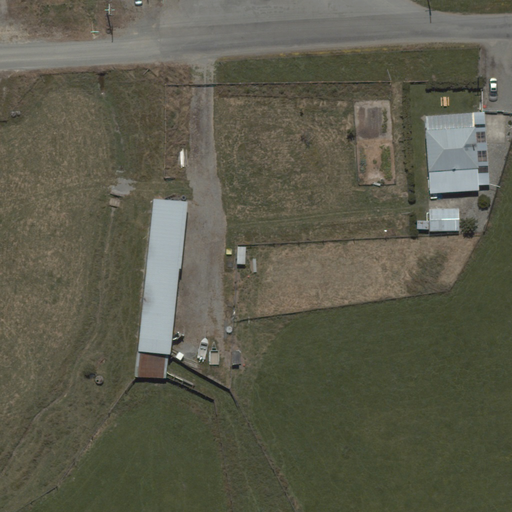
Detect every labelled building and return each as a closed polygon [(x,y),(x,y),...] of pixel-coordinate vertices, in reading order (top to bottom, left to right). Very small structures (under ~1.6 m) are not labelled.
[(457,184),(457,173),(477,173),(475,115),(423,117),(425,174),(425,194),(446,193),(445,184),(457,184)] [(361,121),(361,149),(356,149),(356,188),(362,187),(394,187),(393,120),(361,121)] [(146,201),(134,357),(132,380),(167,383),(169,360),(181,204),(146,201)] [(455,211),(426,212),(426,235),(456,234),(455,211)] [(384,220),(353,221),(354,241),(384,240),(384,220)]
